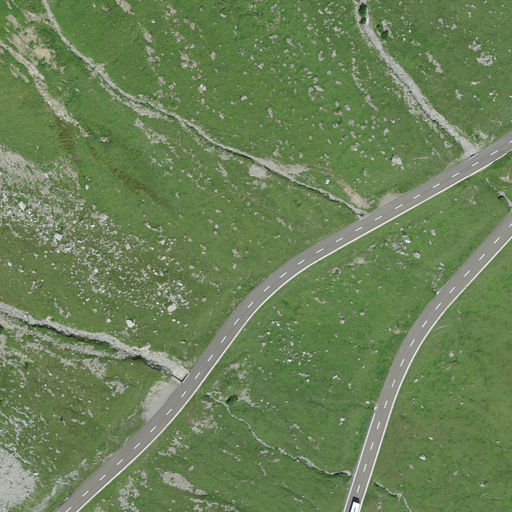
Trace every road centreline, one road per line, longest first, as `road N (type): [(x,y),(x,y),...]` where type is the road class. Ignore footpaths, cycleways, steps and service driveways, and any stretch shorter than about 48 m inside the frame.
road 1 (primary): [(511,141),(267,288),(166,415),(66,511)]
road 2 (primary): [(351,511),(412,343),(511,224)]
